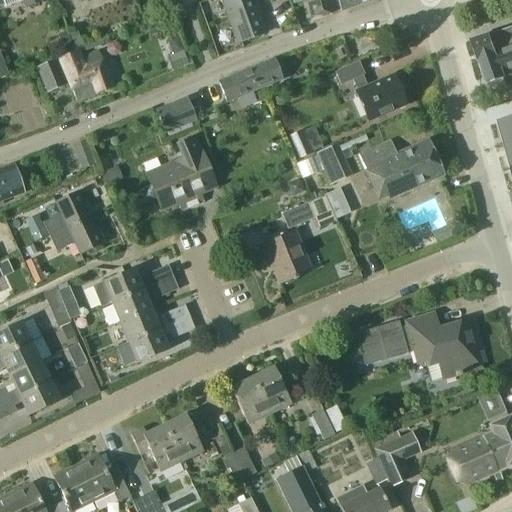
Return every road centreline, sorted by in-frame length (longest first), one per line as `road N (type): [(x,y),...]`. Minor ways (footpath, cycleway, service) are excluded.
road 1 (residential): [(420,0),(0,158)]
road 2 (residential): [(227,350),(497,242)]
road 3 (residential): [(0,463),(227,350)]
road 4 (residential): [(497,242),(430,0)]
